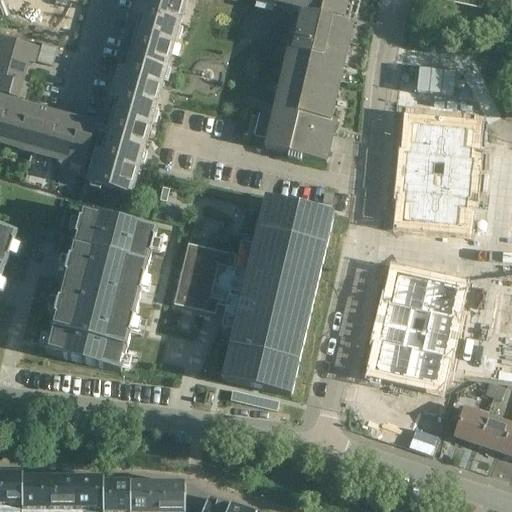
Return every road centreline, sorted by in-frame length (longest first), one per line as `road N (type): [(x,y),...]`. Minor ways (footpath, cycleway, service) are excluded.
road 1 (residential): [(331,442),(0,401)]
road 2 (residential): [(371,250),(382,78),(396,0)]
road 3 (residential): [(331,442),(371,250)]
road 4 (residential): [(511,507),(331,442)]
road 5 (residential): [(371,250),(511,263)]
